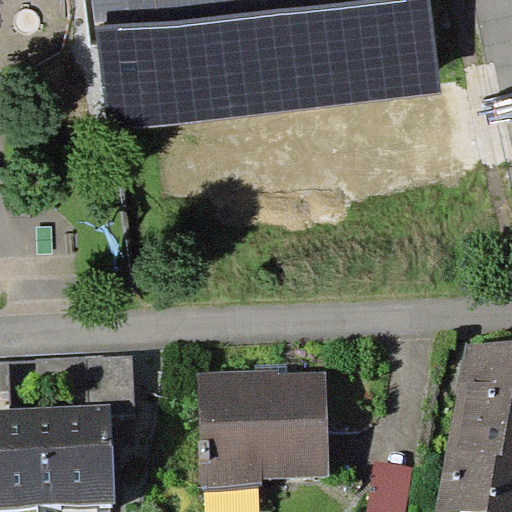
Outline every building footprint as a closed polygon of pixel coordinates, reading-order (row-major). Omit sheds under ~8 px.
[(92,0),(108,130),(444,91),(428,0),(92,0)] [(511,511),(511,346),(468,339),(436,509),(452,511),(511,511)] [(132,354),(88,356),(89,405),(110,404),(111,415),(135,414),(132,354)] [(37,360),(0,361),(0,508),(37,507),(115,503),(111,415),(110,404),(89,405),(88,356),(37,358),(37,360)] [(256,364),(256,370),(280,369),(280,373),(287,372),(287,363),(256,364)] [(256,370),(196,372),(200,489),(263,487),(263,478),(330,476),(326,371),(287,372),(280,373),(280,369),(256,370)] [(405,511),(412,466),(374,460),(366,511),(405,511)]
